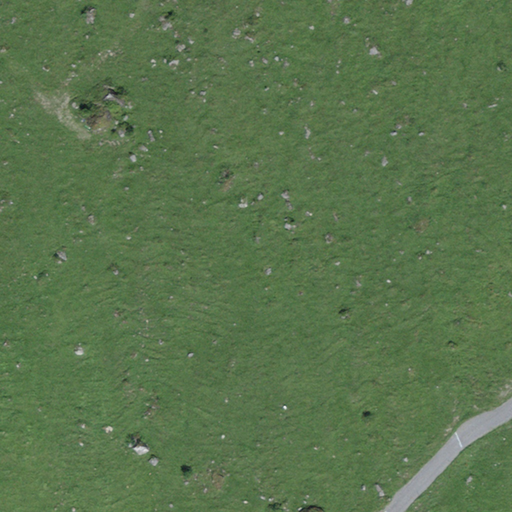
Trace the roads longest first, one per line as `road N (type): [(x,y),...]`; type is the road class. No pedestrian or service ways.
road 1 (track): [(0,56),(28,88),(61,102),(81,90),(154,0)]
road 2 (track): [(393,511),(450,450),(511,405)]
